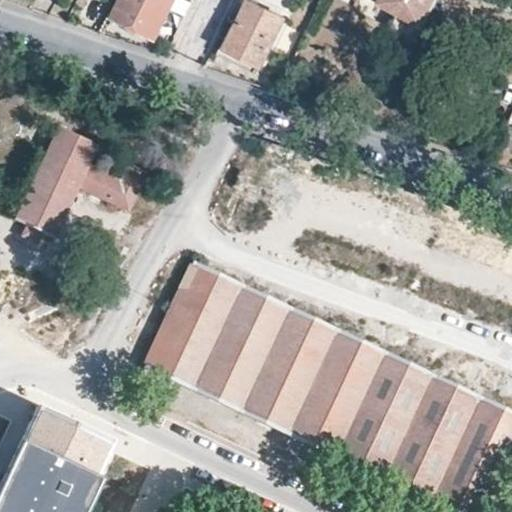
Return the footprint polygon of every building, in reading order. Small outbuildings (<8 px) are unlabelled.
[(121,0),(113,17),(154,37),(172,0),(121,0)] [(263,64),(285,17),(250,0),(248,0),(227,47),(263,64)] [(425,23),(435,0),(380,0),(399,10),(392,25),(416,37),(421,22),(425,23)] [(0,127),(47,149),(69,98),(0,67),(0,127)] [(182,129),(128,104),(104,155),(159,180),(182,129)] [(57,153),(69,127),(66,125),(52,150),(57,153)] [(35,226),(48,232),(61,238),(85,188),(135,212),(151,179),(134,171),(128,184),(97,169),(108,146),(69,127),(57,153),(24,220),(35,226)] [(43,242),(48,232),(35,226),(30,236),(43,242)] [(481,511),(511,448),(511,413),(196,263),(152,356),(478,511),(481,511)] [(0,511),(75,511),(108,444),(40,411),(0,495),(0,511)]
